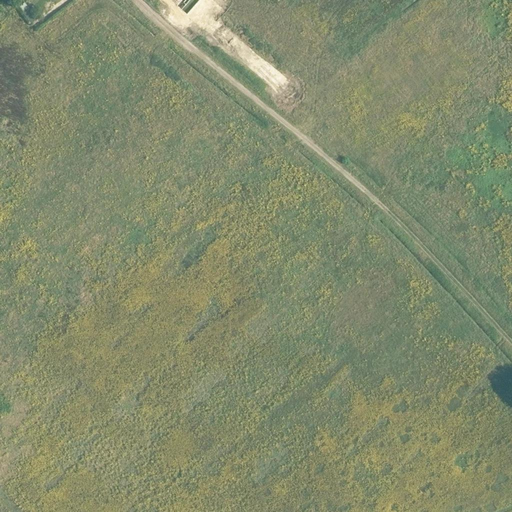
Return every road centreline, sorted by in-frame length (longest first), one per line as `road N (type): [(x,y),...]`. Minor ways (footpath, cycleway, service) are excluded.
road 1 (unclassified): [(376,202),(138,0)]
road 2 (track): [(511,344),(376,202)]
